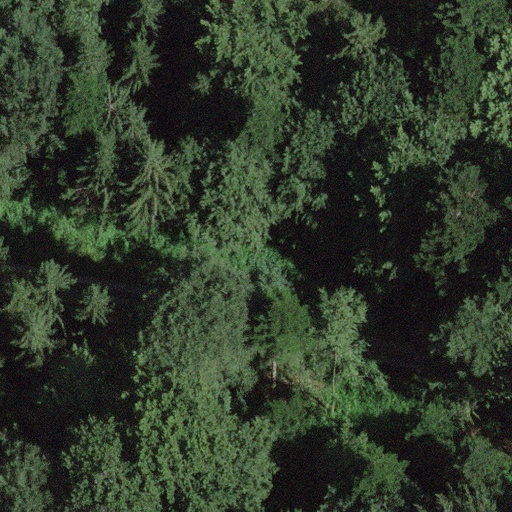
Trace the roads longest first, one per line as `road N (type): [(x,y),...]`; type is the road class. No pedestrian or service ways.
road 1 (track): [(511,345),(0,259)]
road 2 (track): [(117,281),(76,214),(0,121)]
